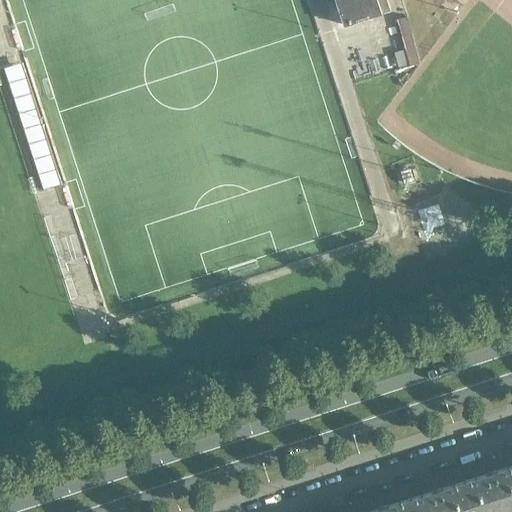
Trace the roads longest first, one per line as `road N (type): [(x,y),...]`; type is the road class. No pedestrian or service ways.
road 1 (secondary): [(511,350),(12,511)]
road 2 (secondary): [(109,511),(511,382)]
road 3 (residential): [(307,505),(511,437)]
